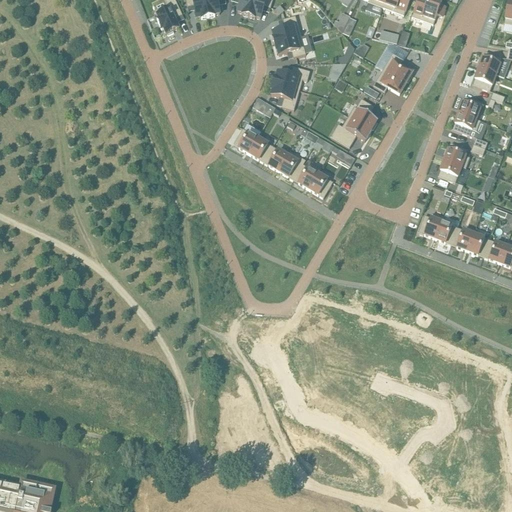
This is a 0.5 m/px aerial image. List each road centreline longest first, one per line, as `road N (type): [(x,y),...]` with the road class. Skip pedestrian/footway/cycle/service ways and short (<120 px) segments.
road 1 (residential): [(195,169),(249,308),(287,312),(352,200)]
road 2 (residential): [(149,59),(216,32),(243,31),(256,43),(259,78),(218,147),(195,169)]
road 3 (unclassified): [(270,352),(305,416),(392,465),(426,511)]
road 4 (residential): [(352,200),(453,29),(475,13)]
road 5 (residential): [(475,13),(472,41),(404,219)]
road 6 (track): [(0,411),(190,460)]
road 7 (unknown): [(395,468),(421,434),(444,423),(442,403),(383,383)]
